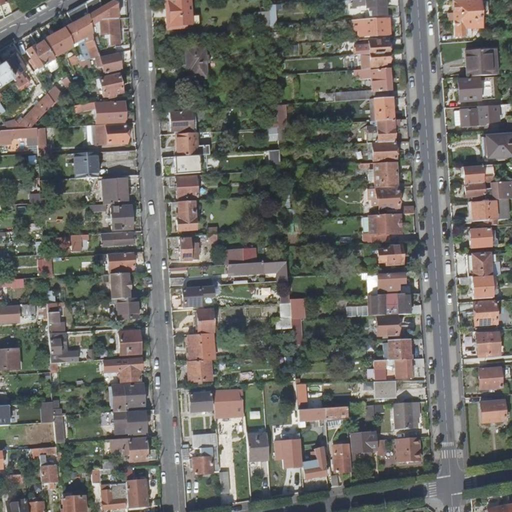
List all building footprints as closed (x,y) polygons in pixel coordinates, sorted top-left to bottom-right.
[(0,0),(0,13),(2,19),(11,14),(6,0),(0,0)] [(93,42),(92,42),(86,15),(99,7),(98,0),(88,0),(67,12),(71,23),(63,28),(70,44),(74,41),(75,43),(79,40),(78,38),(82,36),(87,47),(94,45),(93,42)] [(99,19),(100,22),(117,19),(116,1),(113,0),(110,0),(103,5),(102,0),(99,0),(98,0),(99,7),(86,15),(92,42),(95,41),(93,24),(99,19)] [(189,23),(188,0),(165,0),(167,24),(189,23)] [(350,0),(350,5),(365,4),(366,9),(369,9),(369,16),(382,15),(382,7),(385,7),(384,0),(350,0)] [(474,19),(481,18),(480,2),(479,0),(474,0),(453,2),(454,13),(454,20),(474,19)] [(488,2),(480,2),(481,18),(489,18),(488,2)] [(267,26),(273,26),(274,26),(272,5),(266,5),(267,26)] [(364,38),(385,36),(384,29),(388,28),(388,20),(392,19),(392,18),(358,20),(358,23),(363,23),(364,37),(364,38)] [(103,37),(104,41),(107,40),(108,46),(113,46),(118,45),(117,19),(100,22),(101,37),(103,37)] [(475,28),(474,19),(454,20),(455,36),(472,35),(471,28),(475,28)] [(357,37),(364,37),(363,23),(358,23),(358,20),(350,21),(351,32),(356,32),(357,37)] [(267,26),(267,27),(268,38),(276,38),(281,38),(280,31),(273,31),(273,26),(267,26)] [(71,47),(70,44),(63,28),(45,39),(54,56),(71,47)] [(35,71),(53,58),(35,31),(29,34),(37,46),(35,47),(34,46),(26,51),(31,59),(29,61),(35,71)] [(369,54),(386,53),(386,43),(382,43),(382,40),(367,41),(367,43),(357,44),(357,48),(360,48),(360,54),(363,54),(369,54)] [(127,50),(127,44),(118,45),(113,46),(113,53),(115,53),(127,50)] [(89,53),(96,51),(94,45),(87,47),(89,53)] [(205,77),(202,46),(184,47),(185,65),(189,64),(190,78),(205,77)] [(101,56),(98,56),(96,57),(98,63),(101,63),(102,72),(118,69),(117,61),(128,60),(127,50),(115,53),(115,55),(101,58),(101,56)] [(491,75),(489,50),(465,52),(467,77),(491,75)] [(496,50),(489,50),(491,75),(498,75),(496,50)] [(387,63),(386,53),(369,54),(363,54),(360,54),(359,54),(359,65),(357,65),(357,71),(369,70),(369,67),(383,66),(383,63),(387,63)] [(2,65),(11,83),(15,81),(16,84),(13,85),(16,90),(24,86),(19,75),(23,73),(14,57),(2,65)] [(90,63),(90,58),(78,60),(81,67),(90,63)] [(0,89),(11,83),(2,65),(0,65),(0,89)] [(334,101),(369,99),(373,99),(389,98),(389,91),(390,90),(389,71),(371,72),(371,70),(369,70),(357,71),(354,71),(355,75),(363,74),(363,78),(371,78),(371,90),(334,92),(334,101)] [(120,91),(116,73),(98,77),(102,95),(107,94),(107,96),(114,95),(113,93),(120,91)] [(66,88),(70,83),(66,76),(62,80),(66,88)] [(479,78),(457,79),(459,102),(480,100),(479,78)] [(54,100),(59,95),(56,91),(50,94),(54,100)] [(30,130),(45,109),(46,108),(53,101),(47,93),(39,101),(34,107),(17,124),(23,130),(30,130)] [(490,97),(490,105),(504,104),(504,96),(490,97)] [(390,97),(389,98),(373,99),(374,121),(391,119),(390,97)] [(88,102),(72,105),(73,111),(89,109),(88,102)] [(94,105),(94,108),(95,124),(122,122),(122,124),(133,123),(132,116),(122,116),(121,103),(94,105)] [(281,127),(283,127),(281,104),(280,104),(274,105),(275,120),(275,128),(281,127)] [(478,115),(477,112),(511,109),(511,104),(504,104),(490,105),(477,106),(478,109),(459,110),(459,111),(460,126),(486,124),(485,114),(478,115)] [(176,132),(176,135),(193,133),(192,112),(169,113),(169,120),(170,130),(170,132),(176,132)] [(366,144),(372,143),(394,143),(393,127),(396,127),(396,119),(391,119),(374,121),(370,121),(370,126),(366,127),(366,144)] [(23,130),(17,124),(14,120),(0,121),(0,123),(4,132),(23,130)] [(105,127),(105,125),(95,125),(96,144),(106,144),(105,127)] [(121,136),(124,136),(123,126),(105,127),(106,144),(121,143),(121,136)] [(276,140),(275,128),(268,128),(266,129),(266,140),(276,140)] [(23,130),(4,132),(0,131),(0,146),(8,146),(8,141),(23,140),(24,148),(26,148),(26,155),(36,154),(34,129),(30,130),(23,130)] [(511,134),(482,136),(483,158),(511,156),(511,134)] [(195,154),(195,156),(207,155),(206,146),(194,147),(193,136),(175,137),(176,156),(195,154)] [(394,143),(372,143),(372,161),(394,160),(394,143)] [(94,152),(83,153),(72,154),(74,179),(96,177),(94,152)] [(182,177),(194,176),(197,176),(195,156),(160,158),(161,169),(174,168),(174,175),(182,174),(182,177)] [(278,171),(278,168),(278,160),(268,161),(268,171),(278,171)] [(374,166),(374,175),(374,181),(374,189),(375,189),(395,188),(395,165),(374,166)] [(465,184),(491,182),(491,176),(493,176),(492,165),(464,167),(465,184)] [(201,176),(197,176),(194,176),(194,179),(175,180),(175,177),(167,178),(168,188),(175,187),(176,198),(196,197),(195,185),(197,185),(197,180),(201,180),(201,176)] [(100,205),(105,204),(115,204),(115,201),(125,201),(124,180),(114,180),(114,181),(114,186),(110,186),(110,181),(99,182),(100,205)] [(501,199),(510,198),(509,191),(511,191),(511,181),(491,182),(465,184),(466,197),(472,196),(472,198),(482,198),(482,200),(501,199)] [(397,188),(395,188),(375,189),(374,200),(378,200),(378,207),(378,210),(398,209),(397,207),(397,188)] [(370,207),(378,207),(378,200),(374,200),(375,189),(374,189),(367,189),(368,200),(370,200),(370,207)] [(289,219),(287,193),(286,193),(280,193),(280,195),(282,219),(289,219)] [(482,226),(494,225),(493,220),(503,219),(501,199),(482,200),(469,201),(471,222),(482,221),(482,226)] [(196,209),(196,201),(171,203),(172,211),(196,209)] [(139,216),(139,208),(129,209),(129,206),(109,207),(111,229),(130,228),(129,216),(139,216)] [(177,220),(175,220),(176,231),(192,230),(191,212),(177,213),(177,220)] [(399,234),(398,215),(367,216),(368,234),(368,244),(383,243),(382,235),(388,234),(399,234)] [(489,247),(487,229),(469,230),(470,248),(489,247)] [(130,237),(130,231),(101,233),(102,246),(112,246),(112,244),(131,243),(131,242),(134,242),(133,237),(130,237)] [(70,236),(70,235),(63,236),(64,238),(52,239),(51,237),(41,237),(42,248),(54,247),(71,247),(70,236)] [(70,236),(71,247),(71,253),(79,251),(78,238),(81,238),(81,240),(87,239),(87,236),(70,236)] [(194,243),(192,243),(189,243),(188,240),(178,241),(180,262),(198,261),(197,252),(194,252),(194,243)] [(390,263),(390,267),(401,266),(401,246),(388,247),(388,250),(377,250),(378,264),(385,264),(390,263)] [(142,268),(143,252),(135,252),(134,268),(142,268)] [(133,267),(132,253),(105,255),(107,275),(133,273),(133,267)] [(489,275),(490,275),(488,254),(470,255),(471,268),(467,269),(468,277),(489,275)] [(276,278),(276,282),(284,281),(283,263),(260,265),(260,264),(226,266),(226,275),(275,271),(276,278)] [(491,298),(489,275),(468,277),(460,277),(460,286),(471,285),(473,299),(491,298)] [(379,297),(407,296),(409,296),(408,287),(397,288),(397,286),(404,286),(403,277),(378,278),(379,297)] [(169,280),(170,287),(183,286),(182,279),(169,280)] [(211,297),(211,287),(180,289),(181,307),(199,306),(198,297),(211,297)] [(101,300),(109,300),(115,299),(114,290),(100,290),(101,300)] [(370,297),(370,317),(378,317),(378,315),(397,314),(397,316),(420,315),(419,307),(408,307),(407,296),(379,297),(378,297),(370,297)] [(137,318),(136,298),(116,299),(117,309),(117,320),(137,318)] [(299,320),(303,320),(301,300),(288,301),(289,305),(290,319),(290,321),(299,320)] [(496,325),(494,301),(472,302),(474,326),(496,325)] [(46,305),(47,320),(48,335),(66,333),(66,331),(60,331),(60,325),(58,307),(65,306),(65,303),(46,305)] [(46,304),(39,305),(40,320),(47,320),(46,305),(46,304)] [(282,316),(282,320),(290,319),(289,305),(278,305),(279,317),(282,316)] [(32,307),(23,307),(24,316),(32,316),(32,307)] [(368,318),(367,307),(346,308),(347,318),(368,318)] [(18,308),(2,309),(2,319),(0,319),(0,324),(19,324),(18,308)] [(195,313),(196,334),(212,334),(210,312),(195,313)] [(396,318),(376,319),(377,337),(396,337),(396,318)] [(290,330),(290,321),(290,319),(282,320),(275,321),(276,331),(290,330)] [(299,320),(290,321),(290,330),(292,346),(301,346),(299,320)] [(136,331),(119,333),(121,355),(140,354),(139,343),(137,344),(136,331)] [(488,357),(499,356),(497,332),(475,334),(476,354),(487,353),(488,357)] [(48,335),(49,344),(50,365),(58,364),(79,362),(78,352),(68,353),(66,333),(48,335)] [(212,334),(188,336),(188,338),(185,338),(187,362),(210,361),(214,361),(212,334)] [(408,355),(408,341),(388,341),(388,344),(389,361),(409,360),(408,355)] [(17,353),(0,353),(0,370),(18,370),(17,353)] [(411,360),(409,360),(389,361),(382,362),(373,362),(373,370),(384,369),(384,367),(393,366),(393,365),(395,365),(395,379),(409,378),(409,368),(424,367),(423,359),(411,360)] [(139,360),(119,362),(119,369),(116,370),(117,375),(120,375),(120,382),(139,380),(138,371),(140,371),(139,360)] [(211,380),(210,361),(187,362),(188,381),(211,380)] [(500,368),(478,369),(479,389),(501,388),(500,368)] [(395,399),(395,383),(374,383),(374,399),(395,399)] [(112,412),(114,412),(125,411),(125,407),(144,406),(142,385),(124,386),(123,384),(110,385),(112,412)] [(286,385),(267,385),(268,402),(287,401),(286,385)] [(307,388),(300,388),(301,404),(308,403),(307,388)] [(240,389),(212,391),(213,411),(241,409),(240,389)] [(210,393),(188,394),(189,413),(210,411),(210,393)] [(41,402),(42,422),(54,421),(53,401),(41,402)] [(504,422),(503,402),(479,403),(480,424),(504,422)] [(410,403),(392,405),(394,430),(412,429),(417,429),(416,418),(418,418),(417,403),(410,403)] [(374,420),(373,406),(364,407),(365,420),(374,420)] [(345,408),(324,409),(325,422),(336,421),(346,419),(345,408)] [(324,409),(296,411),(298,429),(303,429),(303,422),(318,421),(319,427),(325,427),(325,422),(324,409)] [(128,439),(129,439),(145,438),(144,412),(126,414),(126,411),(125,411),(114,412),(115,428),(115,434),(128,433),(128,439)] [(54,417),(55,424),(56,444),(64,444),(62,416),(54,417)] [(376,451),(375,442),(375,434),(351,436),(352,453),(360,453),(360,455),(368,455),(367,452),(376,451)] [(216,447),(215,435),(193,437),(194,449),(201,448),(216,447)] [(267,461),(266,435),(245,436),(247,460),(259,459),(260,462),(267,461)] [(418,438),(395,440),(397,464),(417,462),(416,447),(419,446),(418,438)] [(129,439),(128,439),(109,440),(110,452),(122,451),(122,454),(129,454),(129,462),(156,460),(156,449),(146,450),(145,440),(129,441),(129,439)] [(375,442),(376,451),(376,457),(384,456),(384,442),(375,442)] [(304,481),(324,478),(323,468),(318,443),(310,444),(311,450),(310,451),(312,458),(313,457),(315,462),(300,464),(304,481)] [(349,463),(349,453),(348,446),(332,447),(334,474),(350,473),(349,463)] [(218,474),(218,473),(216,447),(201,448),(202,457),(193,458),(194,476),(218,474)] [(57,455),(57,453),(56,448),(40,449),(41,458),(41,464),(45,464),(45,455),(57,455)] [(45,464),(41,464),(42,485),(49,485),(49,492),(53,491),(53,485),(57,485),(57,468),(51,468),(51,464),(45,464)] [(98,470),(90,471),(91,485),(99,484),(98,470)] [(218,473),(218,474),(219,495),(228,494),(227,472),(218,473)] [(329,477),(330,488),(339,487),(338,480),(335,476),(329,477)] [(143,482),(125,483),(125,490),(126,500),(126,509),(145,507),(143,482)] [(126,500),(125,490),(125,484),(102,485),(103,510),(123,509),(123,500),(126,500)] [(85,511),(84,499),(63,500),(63,511),(85,511)] [(43,511),(43,503),(37,503),(37,500),(27,500),(27,511),(43,511)] [(26,511),(26,502),(16,503),(16,505),(8,505),(8,507),(5,507),(5,511),(26,511)]
